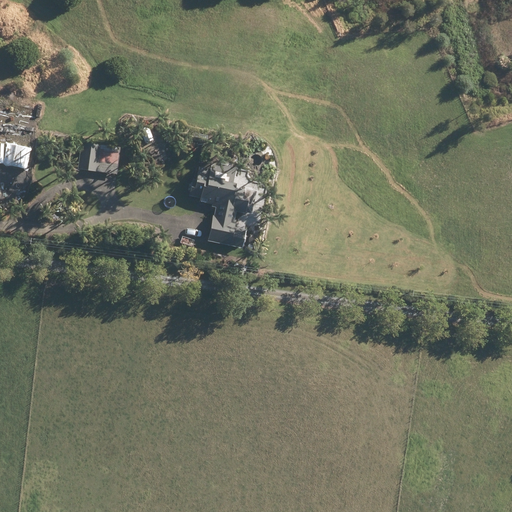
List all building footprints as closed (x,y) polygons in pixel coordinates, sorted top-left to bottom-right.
[(34,117),(11,115),(11,124),(33,126),(34,117)] [(140,131),(145,142),(153,139),(149,128),(140,131)] [(190,140),(206,144),(208,135),(192,131),(190,140)] [(173,157),(162,138),(154,143),(165,162),(173,157)] [(78,168),(116,174),(119,146),(81,141),(78,168)] [(213,216),(207,240),(242,247),(246,229),(234,227),(235,220),(234,220),(236,211),(250,214),(255,191),(235,187),(236,182),(232,182),(235,167),(216,163),(215,167),(210,167),(210,169),(199,167),(196,180),(192,179),(189,195),(201,197),(200,201),(212,204),(212,206),(216,207),(214,216),(213,216)]
